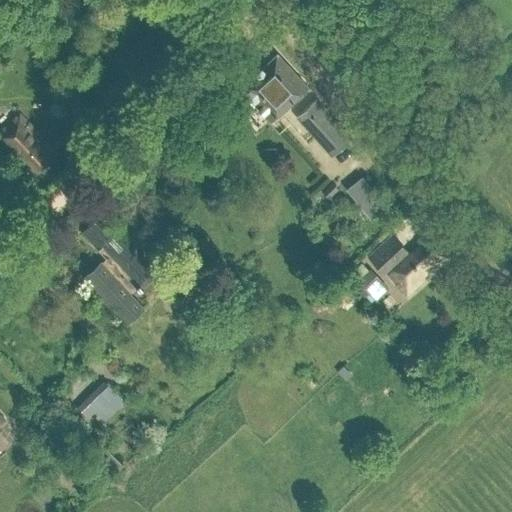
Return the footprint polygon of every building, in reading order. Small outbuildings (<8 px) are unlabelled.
[(278,52),(233,95),(229,99),(240,112),(253,99),(270,118),(307,83),(278,52)] [(329,155),(350,138),(317,99),(288,123),(303,140),(311,134),(329,155)] [(0,134),(34,171),(53,154),(17,115),(0,130),(0,134)] [(361,176),(346,188),(369,218),(385,206),(361,176)] [(330,182),(320,191),(328,199),(337,190),(330,182)] [(109,253),(82,278),(125,324),(144,307),(130,292),(140,283),(159,265),(143,248),(138,252),(101,213),(81,232),(97,249),(101,245),(109,253)] [(391,234),(368,255),(383,272),(406,250),(391,234)] [(385,274),(388,277),(406,296),(446,257),(429,239),(426,236),(385,274)] [(361,262),(347,274),(354,282),(356,280),(368,269),(361,262)] [(356,280),(367,292),(380,280),(369,268),(368,269),(356,280)] [(104,380),(70,413),(74,418),(87,431),(103,415),(105,417),(123,399),(121,398),(108,384),(104,380)]
